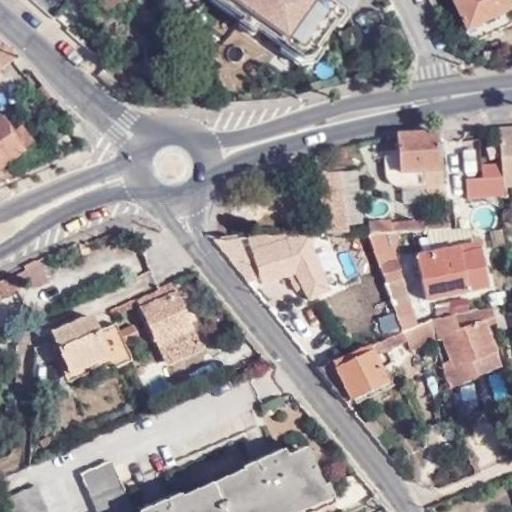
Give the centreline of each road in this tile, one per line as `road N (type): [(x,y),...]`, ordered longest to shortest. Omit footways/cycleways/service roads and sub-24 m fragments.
road 1 (tertiary): [(181,197),(195,240),(400,511)]
road 2 (secondary): [(435,97),(205,155)]
road 3 (tertiary): [(0,18),(143,144)]
road 4 (secondary): [(0,229),(60,198),(138,174)]
